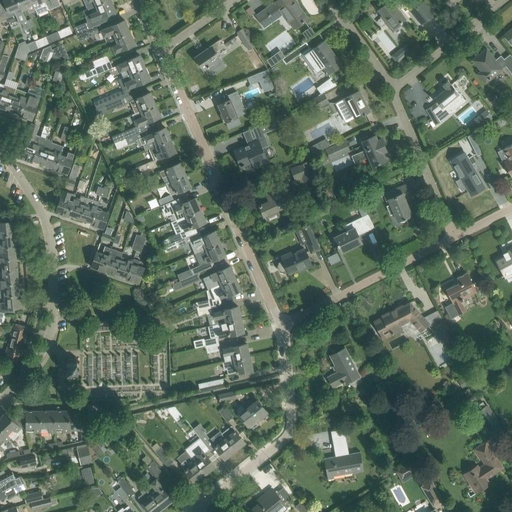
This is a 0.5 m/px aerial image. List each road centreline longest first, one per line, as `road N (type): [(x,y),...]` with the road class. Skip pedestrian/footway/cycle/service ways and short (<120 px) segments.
road 1 (residential): [(280,329),(159,52)]
road 2 (residential): [(0,399),(46,344),(52,269),(43,214),(0,151)]
road 3 (residential): [(191,511),(283,440),(280,329)]
road 4 (residential): [(280,329),(455,236)]
road 5 (residential): [(455,236),(391,93)]
road 6 (residential): [(391,93),(504,0)]
